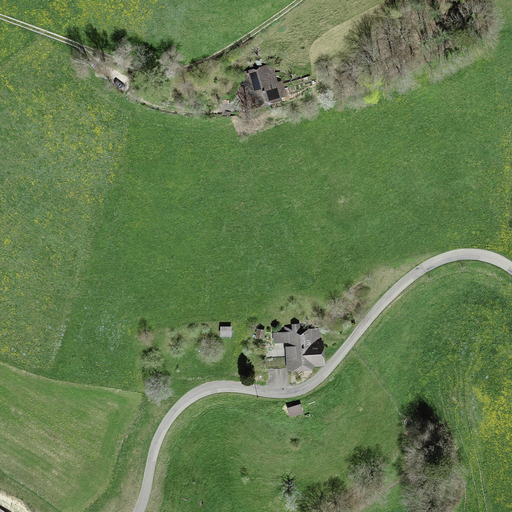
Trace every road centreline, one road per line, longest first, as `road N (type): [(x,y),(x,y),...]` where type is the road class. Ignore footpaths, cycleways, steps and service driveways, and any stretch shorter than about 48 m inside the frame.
road 1 (unclassified): [(139,511),(157,440),(193,395),(226,385),(284,393),(304,387),(393,291),(435,261),(475,253),(511,268)]
road 2 (track): [(0,18),(177,72),(205,65),(299,0)]
